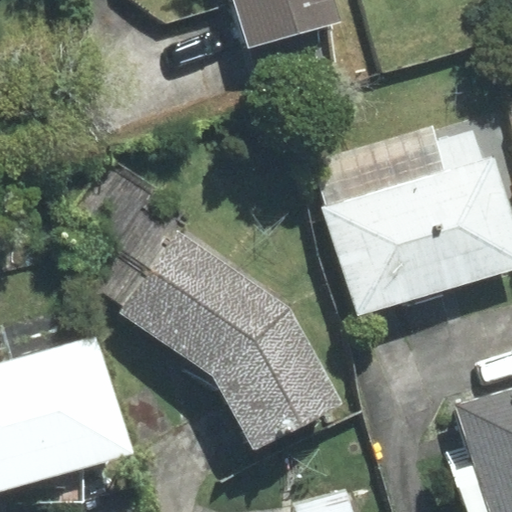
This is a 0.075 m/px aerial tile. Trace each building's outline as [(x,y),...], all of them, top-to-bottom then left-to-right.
[(332,0),(239,0),(252,40),(337,15),(332,0)] [(511,242),(489,163),(332,209),(360,306),(511,261),(511,242)] [(131,312),(223,375),(257,441),(337,400),(290,309),(183,236),(131,312)] [(90,345),(0,371),(0,480),(119,445),(90,345)] [(511,511),(511,396),(466,411),(497,511),(511,511)]
